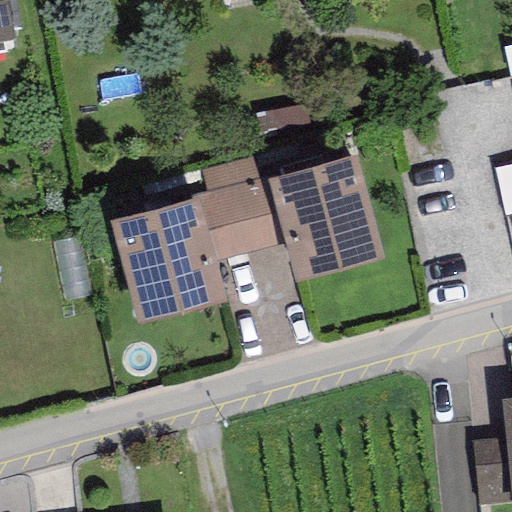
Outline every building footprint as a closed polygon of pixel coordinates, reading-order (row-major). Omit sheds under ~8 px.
[(8,0),(0,0),(0,30),(2,30),(13,28),(8,0)] [(356,159),(278,180),(295,244),(305,284),(383,263),(356,159)] [(278,180),(197,202),(215,266),(295,244),(278,180)] [(197,202),(111,226),(140,331),(226,307),(215,266),(197,202)] [(511,405),(501,406),(511,507),(511,405)]
